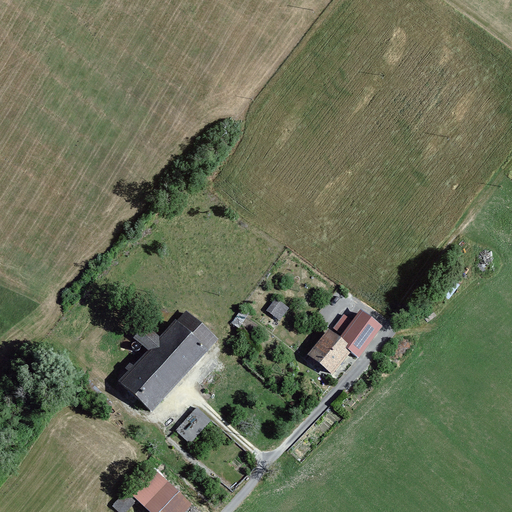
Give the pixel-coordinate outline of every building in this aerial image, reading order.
[(276,299),(266,311),(279,321),(288,308),(276,299)] [(150,413),(218,341),(186,312),(160,340),(146,326),(134,339),(148,352),(119,384),(150,413)] [(384,329),(362,312),(340,341),(352,350),(362,357),(384,329)] [(340,341),(329,333),(309,360),(332,377),(352,350),(340,341)] [(197,407),(176,431),(191,444),(212,421),(197,407)] [(148,511),(186,511),(191,507),(150,469),(127,492),(148,511)] [(122,511),(129,511),(138,503),(126,492),(114,505),(122,511)]
